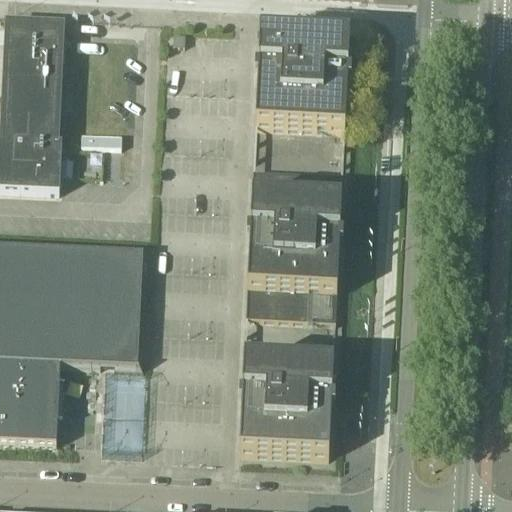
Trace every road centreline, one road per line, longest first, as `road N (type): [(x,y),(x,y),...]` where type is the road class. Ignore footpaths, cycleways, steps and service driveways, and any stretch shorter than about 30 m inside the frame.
road 1 (tertiary): [(423,14),(399,510)]
road 2 (tertiary): [(462,511),(487,18)]
road 3 (unclassified): [(0,489),(399,510)]
road 4 (unclassified): [(150,0),(423,14)]
